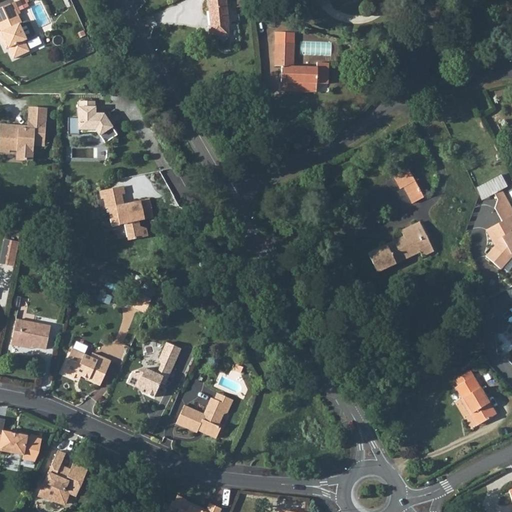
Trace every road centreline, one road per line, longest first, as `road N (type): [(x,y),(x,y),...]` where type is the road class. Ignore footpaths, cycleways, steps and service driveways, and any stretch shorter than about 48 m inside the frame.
road 1 (residential): [(344,493),(213,476),(0,393)]
road 2 (tertiary): [(230,198),(359,427),(369,466)]
road 3 (tertiary): [(116,0),(230,198)]
road 4 (residential): [(400,96),(360,136),(230,198)]
road 5 (unknown): [(511,372),(490,342),(478,236),(491,193)]
